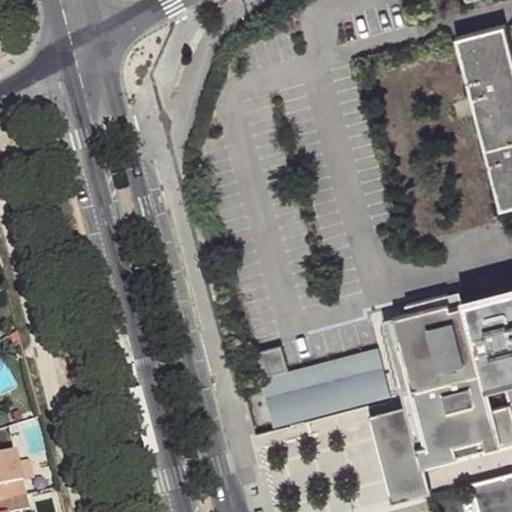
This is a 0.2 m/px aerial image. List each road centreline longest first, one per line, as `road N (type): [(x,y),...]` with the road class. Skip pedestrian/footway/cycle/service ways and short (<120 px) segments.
road 1 (tertiary): [(233,511),(108,33)]
road 2 (tertiary): [(64,62),(182,511)]
